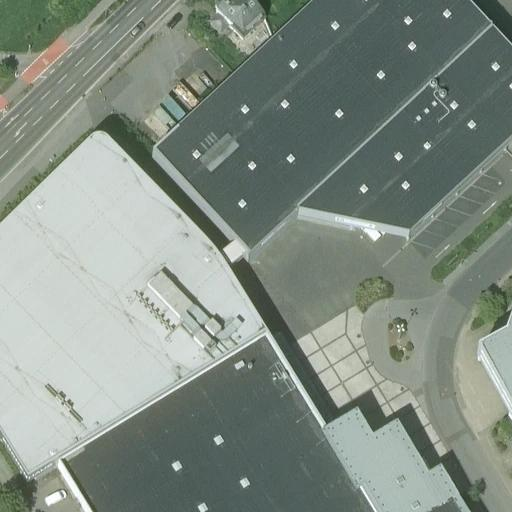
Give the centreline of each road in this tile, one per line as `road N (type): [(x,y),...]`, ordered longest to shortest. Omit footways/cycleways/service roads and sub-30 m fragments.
road 1 (unclassified): [(498,511),(449,421),(436,366),(446,316),(511,255)]
road 2 (secondary): [(144,0),(0,140)]
